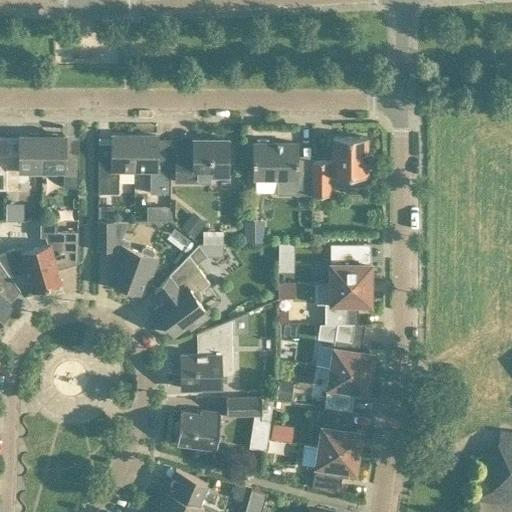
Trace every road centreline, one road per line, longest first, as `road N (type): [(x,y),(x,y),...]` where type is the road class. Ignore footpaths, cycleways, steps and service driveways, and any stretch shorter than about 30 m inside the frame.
road 1 (residential): [(89,511),(113,479),(144,394),(135,344),(87,315),(61,317),(25,342),(12,374),(6,511)]
road 2 (residential): [(379,511),(401,368),(401,99)]
road 3 (residential): [(401,99),(0,98)]
road 4 (residential): [(97,7),(275,0)]
